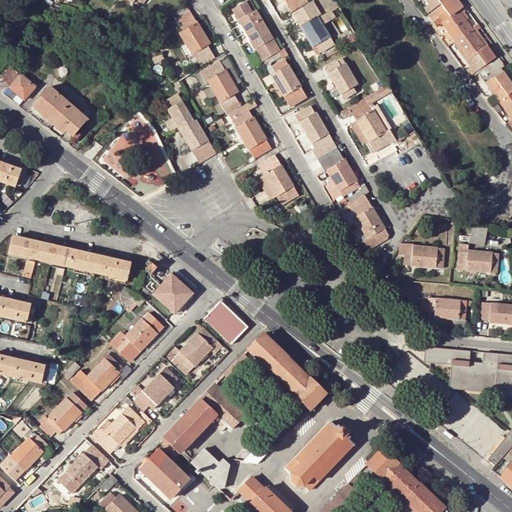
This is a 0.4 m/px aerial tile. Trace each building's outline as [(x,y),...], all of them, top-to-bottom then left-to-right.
[(248,0),(247,0),(244,2),(251,12),(255,10),(248,0)] [(283,0),(290,12),(308,2),(306,0),(283,0)] [(313,0),(308,3),(291,13),(312,47),(316,44),(321,52),(333,44),(316,16),(320,14),(317,9),(331,1),(330,0),(313,0)] [(438,0),(425,0),(429,5),(423,9),(427,14),(441,3),(440,2),(438,0)] [(451,0),(442,7),(463,35),(471,30),(460,15),(466,11),(457,0),(451,0)] [(278,51),(279,51),(255,10),(251,12),(244,2),(232,9),(236,17),(262,61),(278,51)] [(279,19),(280,20),(291,13),(308,3),(308,2),(290,12),(279,19)] [(184,3),(172,11),(180,25),(176,27),(195,59),(207,52),(204,47),(208,44),(184,3)] [(463,35),(442,7),(429,17),(437,28),(442,24),(455,41),(463,35)] [(463,35),(485,64),(494,58),(485,46),(483,47),(475,35),(482,30),(478,25),(471,30),(463,35)] [(477,71),(486,65),(485,64),(463,35),(455,41),(468,59),(467,60),(472,66),(467,69),(472,75),(476,72),(477,71)] [(166,46),(163,41),(157,45),(160,50),(166,46)] [(153,49),(148,52),(152,58),(157,55),(153,49)] [(287,55),(283,49),(279,51),(278,51),(282,58),(287,55)] [(163,59),(160,53),(157,55),(152,58),(151,58),(154,64),(163,59)] [(502,64),(497,57),(486,65),(508,95),(511,91),(511,86),(499,69),(502,66),(501,65),(502,64)] [(360,90),(341,58),(324,68),(344,100),(360,90)] [(306,97),(284,60),(272,67),(275,72),(270,75),(289,106),(306,97)] [(239,106),(235,99),(232,94),(236,92),(218,61),(202,71),(223,106),(221,107),(225,115),(239,106)] [(486,65),(477,71),(499,101),(508,95),(486,65)] [(8,87),(23,100),(34,87),(10,68),(0,79),(8,87)] [(185,84),(190,82),(187,75),(182,78),(185,84)] [(49,87),(32,106),(43,117),(46,113),(54,120),(68,103),(49,87)] [(511,91),(508,95),(499,101),(511,118),(511,119),(508,123),(511,128),(511,91)] [(385,131),(379,121),(365,98),(347,108),(351,114),(355,120),(357,123),(367,141),(373,150),(390,141),(392,145),(396,142),(388,129),(385,131)] [(166,109),(178,129),(193,120),(181,101),(166,109)] [(244,105),(228,115),(254,158),(270,149),(248,111),(256,107),(252,101),(244,105)] [(68,103),(54,120),(64,129),(78,111),(68,103)] [(316,157),(335,146),(315,113),(314,113),(309,105),(294,115),(314,148),(311,150),(316,157)] [(345,118),(351,114),(347,108),(341,111),(345,118)] [(78,111),(64,129),(66,130),(72,136),(87,119),(78,111)] [(54,120),(46,113),(43,117),(51,123),(54,120)] [(379,121),(385,131),(388,129),(390,128),(384,118),(379,121)] [(193,120),(178,129),(198,163),(215,154),(194,119),(193,120)] [(54,120),(51,123),(61,132),(64,129),(54,120)] [(124,141),(133,129),(125,123),(116,135),(124,141)] [(362,144),(367,141),(357,123),(353,125),(351,127),(362,144)] [(91,145),(98,151),(101,146),(94,141),(91,145)] [(359,187),(336,149),(317,160),(324,172),(327,170),(343,196),(359,187)] [(274,155),(257,164),(264,176),(276,197),(281,204),(297,194),(274,155)] [(26,168),(21,166),(19,169),(17,168),(0,161),(0,181),(18,188),(26,168)] [(270,201),(276,197),(264,176),(257,180),(270,201)] [(336,209),(363,194),(367,192),(364,186),(333,204),(336,209)] [(388,240),(388,235),(363,194),(336,209),(339,214),(349,208),(366,237),(360,240),(364,247),(370,249),(388,240)] [(485,238),(486,229),(472,226),(470,235),(485,238)] [(9,254),(63,266),(67,248),(50,244),(31,240),(14,236),(12,235),(9,254)] [(467,251),(468,245),(459,244),(457,270),(496,273),(498,254),(467,251)] [(441,269),(442,249),(399,245),(399,256),(405,256),(404,265),(441,269)] [(67,248),(63,266),(125,280),(129,262),(111,258),(93,254),(67,248)] [(156,267),(151,263),(145,270),(150,274),(156,267)] [(173,271),(170,274),(192,293),(194,290),(173,271)] [(174,313),(192,293),(170,274),(152,294),(174,313)] [(0,315),(30,322),(34,302),(29,301),(29,304),(24,303),(10,300),(0,297),(0,315)] [(420,312),(427,313),(434,313),(434,317),(464,320),(466,301),(422,298),(420,312)] [(248,327),(220,300),(203,318),(230,344),(248,327)] [(511,305),(481,303),(479,320),(489,321),(488,323),(511,324),(511,305)] [(163,325),(149,311),(125,335),(121,330),(110,342),(129,360),(163,325)] [(210,349),(215,354),(223,346),(203,327),(179,352),(174,347),(165,356),(185,375),(210,349)] [(309,409),(325,393),(309,377),(308,378),(292,362),(288,358),(263,333),(247,350),(272,374),(273,373),(294,393),(293,394),(309,409)] [(469,351),(424,346),(423,362),(430,363),(451,365),(450,388),(511,394),(511,355),(483,352),(482,363),(468,362),(469,351)] [(395,357),(387,351),(378,362),(387,368),(395,357)] [(86,376),(79,370),(75,373),(69,380),(90,400),(122,368),(107,353),(103,357),(104,358),(86,376)] [(49,364),(45,362),(44,365),(40,364),(0,354),(0,373),(45,384),(49,364)] [(243,354),(230,368),(234,373),(248,359),(243,354)] [(174,388),(171,385),(176,381),(171,376),(173,374),(166,367),(142,391),(135,385),(129,392),(135,399),(132,402),(143,412),(148,406),(152,410),(174,388)] [(223,374),(228,379),(234,373),(230,368),(223,374)] [(67,377),(69,380),(75,373),(73,371),(67,377)] [(215,383),(163,437),(180,453),(215,416),(229,429),(245,413),(215,383)] [(57,433),(85,405),(72,392),(39,426),(49,436),(55,431),(57,433)] [(135,428),(137,429),(144,422),(128,406),(107,427),(103,423),(91,435),(110,454),(119,445),(135,428)] [(272,447),(299,420),(290,411),(263,438),(272,447)] [(335,427),(330,421),(286,468),(291,473),(291,480),(296,486),(304,485),(310,491),(354,445),(348,439),(350,437),(347,434),(351,430),(343,423),(340,427),(338,425),(335,427)] [(138,431),(137,429),(135,428),(119,445),(122,448),(138,431)] [(511,429),(511,431),(488,459),(496,465),(511,447),(511,429)] [(443,433),(451,439),(453,436),(446,430),(443,433)] [(14,479),(44,448),(40,445),(42,443),(35,437),(31,441),(28,438),(6,461),(10,464),(5,469),(14,479)] [(189,463),(180,453),(163,437),(159,441),(175,457),(178,455),(183,461),(182,462),(186,466),(189,463)] [(109,461),(91,444),(57,480),(71,494),(97,467),(100,470),(109,461)] [(256,464),(262,458),(247,445),(234,459),(256,464)] [(382,448),(366,464),(383,481),(384,480),(404,500),(403,501),(415,511),(439,511),(444,508),(419,484),(418,485),(398,465),(399,464),(382,448)] [(511,461),(500,478),(511,487),(511,448),(506,456),(511,460),(511,461)] [(189,479),(158,449),(139,469),(170,498),(189,479)] [(200,471),(217,488),(223,487),(228,464),(222,459),(218,463),(204,449),(190,462),(197,469),(200,471)] [(116,480),(111,475),(98,488),(104,492),(116,480)] [(250,502),(248,503),(257,511),(291,511),(265,487),(263,488),(250,476),(238,490),(250,502)] [(355,476),(348,483),(358,492),(365,485),(355,476)] [(0,495),(8,487),(0,479),(0,495)] [(348,483),(319,511),(338,511),(358,492),(348,483)] [(202,511),(216,511),(230,498),(226,494),(221,490),(221,491),(202,511)] [(216,511),(228,511),(237,503),(247,511),(257,511),(248,503),(250,502),(238,490),(230,498),(216,511)] [(107,511),(135,511),(118,495),(115,498),(108,492),(97,504),(103,510),(104,508),(107,511)]
